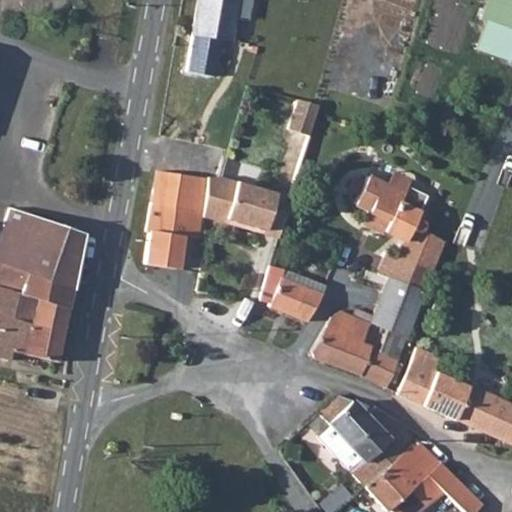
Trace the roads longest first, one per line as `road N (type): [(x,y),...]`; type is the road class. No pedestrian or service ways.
road 1 (residential): [(251,346),(363,393),(495,469)]
road 2 (tertiary): [(116,228),(158,0)]
road 3 (residential): [(302,511),(250,417),(212,376)]
road 4 (residential): [(106,279),(251,346)]
road 5 (residential): [(82,408),(212,376)]
road 6 (tertiary): [(82,408),(106,279)]
road 7 (residential): [(116,228),(0,190)]
